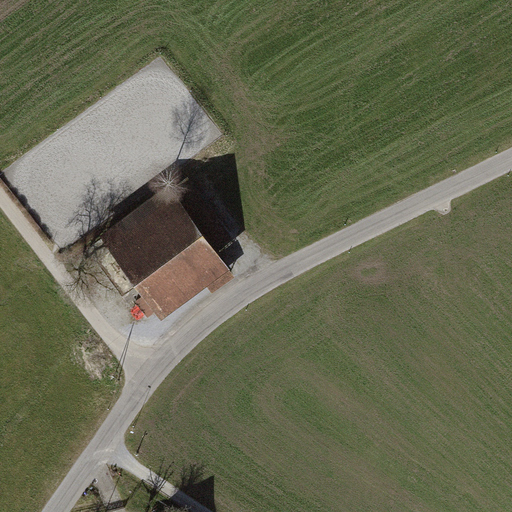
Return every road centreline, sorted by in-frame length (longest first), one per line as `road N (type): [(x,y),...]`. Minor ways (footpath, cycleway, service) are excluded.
road 1 (residential): [(59,511),(146,383),(207,324),(296,268),(511,164)]
road 2 (track): [(146,383),(0,191)]
